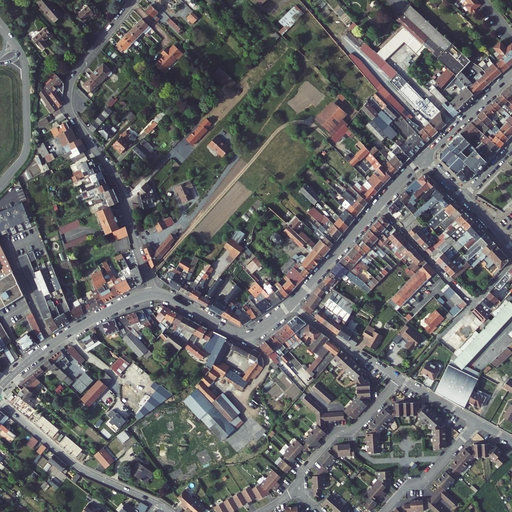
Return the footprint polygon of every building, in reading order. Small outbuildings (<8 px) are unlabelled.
[(66,15),(53,0),(46,0),(43,3),(59,22),(66,15)] [(469,0),(471,2),(468,5),(474,12),(477,10),(479,8),(485,3),(482,0),(469,0)] [(97,9),(89,1),(78,11),(83,17),(87,13),(90,16),(97,9)] [(161,13),(154,5),(148,11),(159,22),(161,20),(158,16),(161,13)] [(295,5),(278,21),(283,26),(278,32),(282,35),(304,13),(295,5)] [(418,10),(417,11),(412,7),(399,21),(403,24),(429,48),(450,68),(465,82),(468,84),(472,80),(463,71),(472,61),(453,43),(418,10)] [(200,20),(195,14),(189,19),(195,25),(200,20)] [(153,29),(144,19),(138,25),(145,32),(148,35),(153,29)] [(182,29),(172,19),(169,22),(178,32),(182,29)] [(354,29),(359,24),(356,21),(351,26),(354,29)] [(51,29),(46,23),(35,33),(44,42),(48,39),(45,35),(51,29)] [(429,48),(403,24),(398,29),(424,54),(429,48)] [(132,32),(138,39),(145,32),(138,25),(132,32)] [(400,73),(354,29),(349,35),(375,59),(395,78),(400,73)] [(138,39),(132,32),(125,38),(132,45),(138,39)] [(270,38),(274,42),(280,36),(276,32),(270,38)] [(132,45),(125,38),(119,44),(125,50),(126,51),(132,45)] [(511,65),(511,64),(511,43),(508,47),(503,40),(495,46),(498,50),(502,54),(503,54),(506,58),(511,65)] [(125,50),(119,44),(116,47),(122,53),(125,50)] [(162,52),(165,55),(155,64),(163,72),(178,58),(179,59),(184,54),(176,46),(171,51),(167,47),(162,52)] [(405,63),(408,66),(420,53),(416,50),(414,53),(410,49),(403,58),(406,61),(405,63)] [(498,50),(496,53),(502,59),(497,64),(504,72),(511,65),(506,58),(503,54),(502,54),(498,50)] [(494,59),(488,64),(490,68),(496,63),(495,62),(494,59)] [(495,79),(504,72),(497,64),(496,63),(490,68),(488,64),(485,61),(479,65),(488,72),(495,79)] [(385,87),(365,63),(360,68),(380,92),(385,87)] [(131,67),(128,64),(123,70),(126,73),(131,67)] [(100,69),(93,76),(94,78),(100,84),(109,76),(111,78),(115,74),(106,65),(100,70),(100,69)] [(237,84),(221,68),(213,76),(229,92),(237,84)] [(468,84),(465,82),(450,68),(437,80),(446,89),(455,80),(464,90),(453,101),(441,88),(439,90),(462,112),(478,96),(468,84)] [(472,80),(468,84),(478,96),(495,79),(488,72),(484,75),(481,72),(477,76),(479,80),(475,84),(472,80)] [(401,90),(409,82),(407,80),(406,82),(404,80),(405,80),(405,78),(400,73),(395,78),(392,81),(401,91),(401,90)] [(57,76),(44,89),(59,110),(62,106),(62,102),(56,94),(59,91),(63,95),(64,86),(62,82),(57,76)] [(100,84),(94,78),(86,86),(92,93),(93,92),(96,88),(100,84)] [(428,99),(409,82),(401,90),(441,131),(448,123),(448,119),(449,116),(430,97),(428,99)] [(432,89),(439,95),(457,115),(457,116),(462,112),(439,90),(441,88),(437,84),(432,89)] [(406,120),(412,115),(385,87),(380,92),(379,93),(401,115),(406,120)] [(44,89),(39,93),(39,94),(48,106),(45,108),(51,115),(58,111),(59,110),(44,89)] [(393,130),(389,125),(401,115),(379,93),(375,97),(386,108),(380,114),(370,102),(364,108),(374,120),(389,136),(392,139),(398,134),(400,132),(396,128),(393,130)] [(500,96),(507,103),(511,100),(504,93),(500,96)] [(357,116),(360,113),(345,96),(341,100),(357,116)] [(500,96),(497,99),(504,106),(506,108),(507,109),(511,113),(511,112),(511,107),(507,103),(500,96)] [(112,97),(107,103),(110,106),(115,100),(112,97)] [(504,106),(497,99),(493,103),(499,109),(500,110),(504,106)] [(342,121),(347,116),(333,101),(315,119),(330,134),(342,121)] [(500,110),(499,109),(493,103),(486,111),(498,124),(500,122),(496,118),(493,115),(498,110),(500,113),(502,112),(500,110)] [(109,106),(102,114),(90,127),(94,132),(114,111),(109,106)] [(498,124),(486,111),(481,115),(489,123),(493,127),(507,142),(511,137),(498,124)] [(136,118),(130,112),(126,116),(132,122),(136,118)] [(159,126),(168,116),(164,112),(155,122),(156,122),(159,126)] [(51,120),(49,115),(40,119),(42,124),(51,120)] [(489,123),(481,115),(475,122),(481,127),(483,129),(489,123)] [(418,124),(410,117),(407,121),(414,128),(415,126),(418,124)] [(423,121),(428,126),(425,129),(433,138),(440,132),(426,117),(423,121)] [(381,138),(384,142),(389,136),(374,120),(368,125),(381,138)] [(498,124),(511,137),(511,136),(511,121),(510,120),(504,126),(500,122),(498,124)] [(189,141),(195,147),(209,132),(207,131),(213,125),(208,121),(189,141)] [(335,139),(347,126),(342,121),(330,134),(335,139)] [(61,129),(60,127),(53,130),(56,136),(60,134),(72,128),(70,122),(65,125),(66,127),(61,129)] [(159,126),(156,122),(146,132),(150,135),(159,126)] [(481,127),(475,122),(464,133),(471,141),(474,139),(477,135),(475,133),(477,132),(475,130),(476,130),(477,131),(481,127)] [(490,130),(493,127),(489,123),(483,129),(486,131),(487,133),(490,130)] [(112,130),(106,125),(100,131),(109,140),(118,131),(114,127),(112,130)] [(338,144),(351,131),(347,126),(334,140),(338,144)] [(491,136),(503,147),(507,142),(493,127),(490,130),(493,133),(491,136)] [(76,134),(74,128),(72,128),(60,134),(62,140),(76,134)] [(421,132),(420,131),(418,132),(428,142),(433,138),(425,129),(421,132)] [(132,136),(127,131),(114,144),(123,154),(137,139),(137,137),(135,135),(133,135),(132,136)] [(413,134),(406,140),(406,142),(417,153),(428,142),(418,132),(415,135),(413,134)] [(484,167),(490,161),(471,141),(464,133),(451,146),(479,173),(484,167)] [(503,147),(491,136),(487,133),(483,137),(486,142),(497,153),(503,147)] [(65,147),(79,140),(76,134),(62,140),(65,147)] [(152,140),(149,137),(136,150),(141,155),(150,145),(149,144),(152,140)] [(224,142),(219,137),(210,146),(215,150),(216,149),(221,154),(220,155),(223,158),(224,157),(225,158),(233,149),(228,145),(227,146),(223,143),(224,142)] [(79,140),(65,147),(68,153),(85,145),(83,140),(81,141),(80,139),(79,140)] [(474,139),(471,141),(490,161),(494,157),(497,153),(486,142),(482,147),(474,139)] [(153,152),(159,146),(152,140),(149,144),(150,145),(141,155),(145,160),(153,152)] [(400,140),(397,142),(397,143),(400,146),(412,158),(417,153),(406,142),(406,143),(404,145),(400,140)] [(48,147),(45,141),(38,145),(41,150),(48,147)] [(366,158),(379,172),(376,174),(386,185),(392,178),(383,168),(373,156),(370,153),(361,143),(358,146),(363,151),(351,163),(356,168),(366,158)] [(392,150),(393,152),(396,155),(405,165),(412,158),(400,146),(397,143),(391,149),(392,150)] [(89,151),(86,144),(85,145),(68,153),(65,154),(66,158),(72,155),(74,158),(86,152),(89,151)] [(451,146),(444,153),(443,160),(466,181),(469,181),(472,180),(478,174),(479,173),(451,146)] [(48,147),(41,150),(44,157),(47,156),(51,154),(48,147)] [(380,151),(377,147),(370,153),(373,156),(380,151)] [(388,154),(383,148),(381,151),(382,153),(388,159),(399,171),(405,165),(396,155),(393,152),(392,150),(388,154)] [(76,163),(88,157),(86,152),(74,158),(76,163)] [(51,154),(47,156),(50,162),(56,159),(53,153),(51,154)] [(97,167),(94,158),(78,165),(80,170),(74,173),(75,176),(88,170),(97,167)] [(383,168),(392,178),(399,171),(388,159),(385,162),(387,165),(383,168)] [(103,170),(101,165),(97,167),(88,170),(90,175),(91,175),(103,170)] [(94,182),(106,178),(103,170),(91,175),(94,182)] [(386,185),(376,174),(369,182),(379,192),(386,185)] [(429,175),(424,175),(407,191),(412,197),(417,192),(421,188),(422,187),(432,178),(429,175)] [(88,191),(108,183),(106,178),(94,182),(86,185),(88,191)] [(432,188),(437,184),(433,179),(432,178),(422,187),(426,191),(431,187),(432,188)] [(379,192),(369,182),(364,187),(360,183),(354,189),(358,193),(369,204),(379,192)] [(99,194),(110,189),(108,183),(88,191),(87,191),(89,196),(91,195),(90,194),(95,192),(96,195),(99,194)] [(193,189),(190,183),(175,191),(177,196),(179,195),(183,206),(193,201),(189,191),(193,189)] [(140,198),(143,210),(150,209),(149,205),(158,203),(156,194),(155,194),(155,191),(154,190),(155,189),(154,189),(155,188),(155,186),(153,184),(151,184),(150,185),(149,184),(144,189),(149,194),(150,196),(140,198)] [(431,210),(448,194),(442,188),(437,184),(432,188),(426,194),(422,198),(414,205),(419,211),(415,215),(419,218),(430,209),(431,210)] [(316,206),(322,200),(307,185),(301,192),(316,206)] [(117,195),(114,188),(110,189),(99,194),(100,197),(94,200),(95,203),(102,201),(117,195)] [(426,194),(421,188),(417,192),(422,198),(426,194)] [(366,208),(369,204),(358,193),(354,189),(349,193),(366,208)] [(347,200),(350,203),(362,213),(366,208),(349,193),(347,191),(343,196),(347,200)] [(412,197),(407,191),(400,197),(407,205),(410,201),(413,198),(412,197)] [(448,206),(454,200),(448,194),(431,210),(433,212),(432,213),(436,217),(448,206)] [(111,205),(120,202),(117,195),(102,201),(103,205),(97,207),(98,210),(101,210),(111,205)] [(335,199),(331,195),(324,202),(328,206),(335,199)] [(407,205),(400,197),(394,203),(400,209),(401,210),(404,207),(405,208),(405,210),(408,214),(412,211),(407,205)] [(342,205),(347,210),(357,219),(362,213),(350,203),(347,200),(342,205)] [(450,217),(460,207),(454,200),(448,206),(450,208),(446,212),(450,217)] [(0,233),(29,221),(21,202),(0,211),(0,233)] [(394,203),(390,207),(389,210),(394,215),(397,212),(398,214),(402,211),(401,210),(400,209),(394,203)] [(111,205),(101,210),(98,211),(108,234),(114,231),(121,229),(118,222),(119,221),(117,216),(116,216),(111,205)] [(322,226),(338,241),(341,238),(343,235),(335,226),(317,207),(310,215),(314,218),(318,223),(322,226)] [(449,228),(465,212),(460,207),(450,217),(444,222),(449,228)] [(357,219),(347,210),(340,217),(350,227),(357,219)] [(404,217),(400,221),(403,225),(415,214),(412,211),(408,214),(404,217)] [(333,216),(339,221),(335,226),(343,235),(350,227),(340,217),(334,212),(333,214),(334,215),(333,216)] [(454,234),(470,217),(465,212),(449,228),(454,234)] [(415,214),(403,225),(406,229),(418,219),(419,218),(415,215),(415,214)] [(385,217),(382,217),(379,221),(387,229),(391,233),(396,229),(394,228),(392,230),(389,227),(391,224),(385,217)] [(468,231),(476,222),(470,217),(454,234),(451,237),(443,245),(437,250),(431,255),(437,261),(445,253),(453,246),(457,241),(468,231)] [(82,225),(79,218),(60,226),(62,233),(82,225)] [(172,218),(149,229),(152,236),(160,232),(161,235),(172,227),(170,222),(174,221),(172,218)] [(311,246),(324,258),(331,250),(321,241),(317,245),(300,230),(305,225),(297,218),(290,226),(304,240),(308,243),(311,246)] [(418,219),(406,229),(410,233),(416,227),(419,224),(421,223),(418,219)] [(433,226),(435,228),(434,229),(435,230),(443,223),(440,220),(433,226)] [(387,229),(379,221),(375,225),(388,239),(397,231),(396,229),(391,233),(390,234),(386,230),(387,229)] [(467,243),(482,229),(478,224),(476,222),(468,231),(470,233),(464,240),(467,243)] [(416,227),(410,233),(414,237),(422,229),(425,227),(421,223),(419,224),(422,227),(419,230),(416,227)] [(388,239),(375,225),(371,230),(384,243),(388,239)] [(118,239),(130,235),(127,226),(121,229),(114,231),(118,239)] [(304,240),(290,226),(285,231),(300,245),(304,240)] [(321,228),(322,229),(320,231),(335,245),(338,241),(322,226),(321,228)] [(422,229),(414,237),(418,242),(426,234),(429,231),(427,230),(425,232),(422,229)] [(470,248),(486,234),(482,229),(467,243),(466,244),(470,248)] [(247,236),(239,230),(232,240),(240,246),(247,236)] [(314,231),(312,232),(321,241),(331,250),(335,245),(320,231),(319,230),(316,233),(314,231)] [(384,243),(371,230),(367,235),(376,244),(378,242),(382,246),(382,245),(385,247),(386,245),(384,243)] [(393,242),(401,235),(397,231),(388,239),(384,243),(386,245),(388,247),(390,245),(388,244),(392,240),(393,242)] [(173,236),(156,255),(154,251),(147,254),(154,270),(162,259),(173,248),(172,246),(179,238),(177,235),(175,232),(172,234),(173,236)] [(282,242),(283,242),(284,240),(283,240),(283,236),(282,236),(281,235),(280,235),(278,234),(277,234),(276,235),(274,237),(273,238),(273,240),(274,242),(276,243),(279,244),(281,243),(281,242),(282,242)] [(426,234),(418,242),(422,246),(430,238),(432,236),(431,234),(429,236),(426,234)] [(443,245),(451,237),(448,234),(440,242),(443,245)] [(480,253),(493,240),(486,234),(470,248),(463,255),(469,261),(471,260),(477,255),(478,254),(479,253),(480,253)] [(65,244),(68,251),(90,241),(88,235),(65,244)] [(367,235),(362,240),(364,242),(381,257),(383,260),(388,255),(376,244),(367,235)] [(404,238),(401,235),(393,242),(397,245),(404,238)] [(404,238),(397,245),(400,248),(407,241),(404,238)] [(430,238),(422,246),(426,250),(432,245),(434,242),(430,238)] [(240,246),(232,240),(226,248),(232,252),(238,257),(244,250),(245,250),(240,246)] [(303,248),(304,247),(308,243),(304,240),(300,245),(303,248)] [(484,259),(497,245),(493,240),(480,253),(479,253),(478,254),(477,255),(479,257),(480,256),(481,258),(474,264),(471,260),(469,261),(468,263),(471,266),(473,269),(484,259)] [(411,245),(407,241),(400,248),(396,252),(394,253),(398,257),(411,245)] [(458,251),(463,247),(457,241),(453,246),(458,251)] [(0,311),(25,297),(0,242),(0,260),(7,278),(0,282),(0,311)] [(381,257),(364,242),(360,246),(373,258),(375,255),(379,259),(381,257)] [(145,247),(146,250),(147,254),(154,251),(151,244),(145,247)] [(360,246),(358,244),(355,248),(371,263),(375,259),(373,258),(360,246)] [(408,255),(414,249),(411,245),(398,257),(402,261),(408,255)] [(437,250),(432,245),(426,250),(431,255),(437,250)] [(510,261),(510,259),(497,245),(484,259),(487,263),(490,260),(491,261),(486,266),(489,270),(495,264),(500,269),(495,274),(497,276),(510,261)] [(311,254),(320,263),(324,258),(311,246),(307,250),(311,254)] [(253,255),(247,248),(245,250),(244,250),(250,257),(253,255)] [(371,263),(355,248),(348,255),(363,268),(368,272),(371,269),(368,266),(371,263)] [(412,260),(419,253),(414,249),(408,255),(411,258),(409,260),(411,261),(412,260)] [(36,297),(42,310),(44,310),(40,302),(47,299),(35,272),(31,261),(37,259),(33,251),(19,257),(27,278),(29,277),(30,280),(37,296),(36,297)] [(450,251),(446,254),(445,253),(437,261),(440,265),(452,253),(450,251)] [(238,257),(232,252),(226,260),(232,264),(238,257)] [(424,259),(419,253),(412,260),(414,262),(409,267),(412,270),(424,259)] [(450,258),(454,255),(452,253),(440,265),(444,268),(452,260),(450,258)] [(300,262),(311,274),(320,263),(311,254),(306,259),(304,256),(302,256),(301,257),(298,254),(282,270),(286,275),(295,266),(297,264),(298,263),(298,264),(300,262)] [(363,268),(348,255),(341,264),(350,271),(357,277),(361,272),(360,271),(363,268)] [(251,270),(250,271),(247,274),(257,284),(260,281),(254,275),(258,272),(259,273),(265,269),(256,258),(248,266),(251,270)] [(458,258),(454,262),(452,260),(444,268),(448,272),(460,260),(458,258)] [(416,274),(428,263),(424,259),(412,270),(416,274)] [(184,260),(180,267),(189,273),(193,265),(184,260)] [(458,266),(462,263),(460,260),(448,272),(452,276),(461,269),(458,266)] [(118,280),(108,262),(104,264),(111,277),(112,279),(115,284),(122,296),(132,290),(125,276),(118,280)] [(286,275),(297,288),(311,274),(300,262),(298,264),(298,263),(297,264),(295,266),(286,275)] [(428,263),(420,270),(429,280),(437,272),(432,267),(428,263)] [(468,263),(461,269),(452,276),(456,280),(471,266),(468,263)] [(350,271),(341,264),(333,273),(342,281),(347,274),(350,271)] [(64,293),(53,265),(35,272),(47,299),(49,303),(53,301),(53,300),(58,298),(59,301),(66,299),(64,293)] [(188,275),(179,292),(190,298),(195,290),(188,285),(189,283),(192,274),(193,275),(196,268),(193,265),(189,273),(188,275)] [(205,273),(204,274),(206,275),(211,268),(212,267),(209,265),(204,271),(205,273)] [(143,281),(139,267),(130,271),(139,287),(143,285),(143,281)] [(130,271),(129,268),(122,271),(125,276),(132,290),(139,287),(130,271)] [(165,271),(162,268),(155,275),(158,278),(165,271)] [(195,290),(190,298),(202,305),(206,299),(202,296),(203,294),(203,289),(207,285),(206,281),(207,282),(211,277),(210,277),(215,271),(211,268),(206,275),(195,290)] [(511,268),(498,283),(503,288),(511,279),(511,278),(511,268)] [(169,278),(173,281),(179,271),(176,270),(174,273),(172,272),(169,278)] [(415,276),(414,276),(424,285),(429,280),(420,270),(416,274),(415,276)] [(170,286),(179,292),(188,275),(184,273),(183,274),(179,271),(173,281),(170,286)] [(361,289),(349,300),(357,306),(372,290),(364,283),(357,277),(350,271),(347,274),(361,289)] [(342,281),(333,273),(329,277),(337,284),(338,283),(339,284),(342,281)] [(381,278),(380,277),(376,280),(380,283),(386,277),(383,274),(382,275),(383,276),(381,278)] [(279,283),(290,296),(297,288),(286,275),(284,277),(279,283)] [(376,280),(372,276),(364,283),(372,290),(380,283),(376,280)] [(414,276),(409,282),(418,291),(424,285),(414,276)] [(337,284),(329,277),(323,283),(330,289),(332,290),(333,291),(334,289),(338,285),(337,284)] [(218,284),(208,296),(213,299),(211,301),(212,302),(214,300),(226,283),(221,279),(218,284)] [(98,289),(106,305),(116,299),(111,289),(105,292),(104,289),(101,289),(98,282),(95,283),(98,289)] [(266,299),(273,308),(282,302),(272,289),(274,288),(268,282),(262,288),(270,296),(266,299)] [(409,282),(403,287),(413,296),(418,291),(409,282)] [(279,291),(286,299),(290,296),(279,283),(276,285),(280,289),(279,291)] [(320,288),(326,294),(330,289),(323,283),(320,288)] [(111,289),(116,299),(122,296),(115,284),(110,287),(111,289)] [(256,298),(261,294),(266,299),(270,296),(262,288),(257,284),(249,291),(253,296),(256,298)] [(450,287),(448,284),(442,290),(444,293),(445,292),(450,287)] [(215,304),(212,302),(208,308),(222,316),(232,303),(234,301),(242,291),(237,286),(225,301),(220,298),(215,304)] [(272,289),(282,302),(286,299),(279,291),(278,291),(274,287),(274,288),(272,289)] [(403,287),(398,293),(407,302),(413,296),(403,287)] [(450,287),(445,292),(451,300),(457,293),(450,287)] [(326,294),(320,288),(315,294),(321,299),(326,294)] [(93,293),(100,308),(106,305),(98,289),(94,291),(95,292),(93,293)] [(315,294),(307,304),(307,305),(315,311),(317,309),(320,306),(323,309),(324,309),(326,309),(328,310),(332,313),(335,315),(339,318),(343,321),(346,324),(351,316),(357,306),(349,300),(334,289),(333,291),(329,296),(324,301),(323,300),(321,299),(315,294)] [(499,299),(491,291),(487,296),(495,303),(499,299)] [(87,306),(89,313),(100,308),(93,293),(90,295),(92,299),(88,301),(90,304),(87,306)] [(398,293),(388,303),(395,309),(398,305),(401,308),(407,302),(398,293)] [(460,296),(457,293),(451,300),(453,303),(460,296)] [(503,303),(498,307),(494,312),(483,323),(481,326),(485,330),(490,324),(499,332),(511,317),(511,296),(510,295),(503,303)] [(206,299),(202,305),(208,308),(212,302),(211,301),(213,299),(208,296),(206,299)] [(253,296),(249,299),(250,301),(252,303),(255,306),(255,307),(260,303),(259,302),(257,303),(254,300),(256,298),(253,296)] [(460,296),(453,303),(456,305),(462,299),(460,296)] [(495,303),(487,296),(483,301),(491,308),(495,303)] [(46,330),(50,337),(61,329),(49,303),(47,299),(40,302),(44,310),(42,310),(49,327),(46,330)] [(260,303),(267,312),(273,308),(266,299),(260,303)] [(462,299),(456,305),(456,306),(458,308),(465,302),(462,299)] [(51,304),(54,303),(53,301),(49,303),(61,329),(71,323),(66,313),(59,317),(57,313),(55,313),(51,304)] [(70,306),(75,321),(85,315),(82,307),(87,306),(85,301),(70,306)] [(252,310),(257,318),(262,315),(255,307),(255,306),(252,303),(250,301),(247,305),(252,310)] [(483,301),(473,312),(476,316),(483,323),(494,312),(492,309),(491,308),(483,301)] [(465,302),(458,308),(461,311),(468,305),(465,302)] [(232,303),(222,316),(229,320),(234,313),(235,312),(231,310),(234,305),(232,303)] [(267,312),(260,303),(255,307),(262,315),(267,312)] [(257,318),(252,310),(247,305),(244,309),(247,313),(253,321),(257,318)] [(315,311),(307,305),(303,309),(311,315),(315,311)] [(449,312),(454,317),(461,311),(458,308),(456,306),(449,312)] [(158,318),(164,321),(171,311),(165,307),(158,318)] [(315,311),(311,315),(315,318),(320,312),(317,309),(315,311)] [(151,310),(144,312),(153,325),(156,322),(152,316),(154,314),(151,310)] [(444,318),(436,310),(425,322),(429,326),(426,329),(431,334),(438,328),(437,327),(444,318)] [(165,327),(169,322),(173,324),(179,314),(171,311),(164,321),(162,323),(165,327)] [(320,312),(315,318),(319,322),(325,314),(322,311),(320,312)] [(148,329),(153,325),(144,312),(137,314),(146,327),(148,329)] [(238,318),(244,326),(253,321),(247,313),(242,315),(237,312),(235,314),(239,316),(238,318)] [(451,321),(454,317),(449,312),(446,316),(451,321)] [(229,320),(242,327),(244,326),(238,318),(239,316),(235,314),(234,313),(229,320)] [(146,327),(137,314),(134,315),(142,331),(146,327)] [(176,329),(178,326),(180,327),(186,318),(179,314),(173,324),(172,327),(176,329)] [(323,324),(329,317),(325,314),(319,322),(323,324)] [(142,331),(134,315),(128,317),(139,333),(142,331)] [(34,318),(33,316),(28,319),(32,330),(35,334),(41,331),(34,318)] [(344,329),(339,337),(345,341),(352,330),(348,328),(353,317),(351,316),(346,324),(345,326),(344,329)] [(467,327),(460,321),(440,342),(455,357),(481,326),(483,323),(476,316),(467,327)] [(140,340),(142,338),(139,333),(128,317),(121,319),(140,340)] [(329,317),(323,324),(327,327),(332,320),(329,317)] [(169,340),(169,341),(173,345),(179,337),(182,334),(191,321),(186,318),(180,327),(175,335),(174,336),(173,335),(172,337),(169,340)] [(289,325),(297,334),(296,335),(299,338),(301,336),(298,333),(306,326),(308,328),(310,326),(309,325),(307,325),(300,318),(297,318),(289,325)] [(155,356),(140,340),(121,319),(102,326),(99,328),(105,337),(118,334),(142,361),(146,358),(149,361),(155,356)] [(332,320),(327,327),(330,330),(336,322),(332,320)] [(0,334),(6,346),(12,342),(0,321),(0,334)] [(201,326),(191,321),(182,334),(184,336),(188,332),(194,336),(195,335),(201,326)] [(336,322),(330,330),(334,332),(339,325),(336,322)] [(490,324),(485,330),(480,335),(488,343),(499,332),(490,324)] [(296,340),(299,343),(301,341),(299,338),(296,335),(297,334),(289,325),(283,329),(294,342),(296,340)] [(339,325),(334,332),(339,337),(344,329),(339,325)] [(422,338),(406,325),(399,334),(402,337),(403,336),(410,341),(406,347),(411,351),(422,338)] [(202,339),(204,338),(209,342),(215,333),(201,326),(195,335),(194,336),(186,346),(185,347),(203,361),(207,356),(194,346),(200,338),(202,339)] [(309,338),(310,337),(316,330),(310,326),(308,328),(303,333),(309,338)] [(376,330),(369,326),(364,336),(370,339),(366,346),(375,351),(384,337),(375,332),(376,330)] [(293,345),(295,343),(294,342),(283,329),(279,333),(287,342),(289,340),(293,345)] [(314,342),(321,334),(316,330),(310,337),(309,338),(314,342)] [(352,330),(345,341),(350,344),(352,345),(357,348),(361,341),(353,337),(355,333),(352,330)] [(213,356),(213,357),(207,367),(208,368),(212,371),(214,369),(226,346),(228,340),(215,333),(209,342),(206,347),(210,351),(209,352),(213,356)] [(291,347),(287,342),(279,333),(274,336),(275,337),(283,345),(285,344),(289,349),(291,347)] [(0,352),(4,350),(12,365),(19,359),(12,347),(8,349),(6,346),(0,334),(0,352)] [(24,352),(36,344),(29,334),(18,342),(24,352)] [(96,334),(81,344),(85,352),(87,351),(101,342),(97,334),(96,334)] [(328,342),(330,340),(321,334),(314,342),(311,345),(309,348),(317,356),(328,342)] [(464,370),(488,343),(480,335),(455,362),(464,370)] [(173,345),(175,346),(181,352),(185,347),(186,346),(180,340),(181,339),(179,337),(173,345)] [(271,341),(278,349),(282,353),(286,349),(283,345),(275,337),(271,341)] [(236,343),(229,339),(228,340),(226,346),(230,348),(232,349),(236,343)] [(282,353),(278,349),(271,341),(270,339),(266,342),(267,344),(275,352),(275,353),(279,356),(281,359),(283,358),(285,356),(282,353)] [(89,354),(105,345),(101,342),(87,351),(89,354)] [(272,356),(275,353),(275,352),(267,344),(266,342),(260,347),(274,363),(277,361),(272,356)] [(333,361),(341,351),(328,342),(317,356),(319,358),(311,370),(308,373),(313,378),(316,375),(314,374),(329,352),(331,354),(329,358),(333,361)] [(262,356),(260,353),(255,351),(254,352),(236,343),(232,349),(241,353),(257,363),(253,368),(252,368),(243,379),(241,377),(242,376),(235,371),(223,364),(230,348),(226,346),(214,369),(212,371),(208,376),(215,382),(219,377),(242,391),(245,388),(246,389),(253,379),(255,381),(263,370),(264,364),(264,361),(262,356)] [(88,361),(74,347),(68,351),(83,365),(88,361)] [(511,351),(508,347),(491,362),(496,367),(508,357),(511,360),(511,351)] [(67,357),(62,351),(50,361),(54,366),(56,365),(63,372),(68,367),(66,365),(69,362),(67,357)] [(365,372),(341,351),(333,361),(333,362),(357,382),(358,384),(358,399),(355,403),(354,403),(345,413),(351,418),(352,417),(356,421),(359,419),(358,418),(369,406),(369,405),(367,403),(368,402),(368,401),(371,401),(372,398),(371,384),(370,381),(365,381),(364,379),(367,376),(365,372)] [(125,354),(122,358),(129,364),(132,360),(125,354)] [(285,356),(283,358),(281,359),(285,363),(286,365),(290,361),(285,356)] [(120,376),(129,364),(122,358),(112,369),(120,376)] [(58,378),(59,377),(64,382),(69,377),(63,372),(56,365),(54,366),(50,361),(44,365),(48,370),(49,370),(50,369),(58,378)] [(271,366),(276,372),(280,369),(279,368),(274,363),(271,366)] [(291,380),(296,375),(286,365),(285,363),(279,368),(280,369),(291,380)] [(430,365),(426,363),(421,373),(430,378),(429,379),(434,382),(440,371),(435,368),(435,367),(431,364),(430,365)] [(38,379),(43,375),(48,370),(44,365),(33,373),(38,379)] [(479,379),(450,365),(441,384),(439,386),(436,393),(464,410),(468,403),(473,392),(479,379)] [(212,371),(208,368),(204,373),(208,376),(212,371)] [(21,383),(26,387),(33,393),(36,390),(33,387),(39,380),(38,379),(33,373),(21,383)] [(82,394),(91,385),(92,386),(95,382),(94,382),(95,381),(86,373),(74,387),(82,394)] [(107,387),(114,380),(107,374),(101,381),(107,387)] [(208,376),(202,382),(208,389),(215,382),(208,376)] [(63,383),(68,388),(74,382),(69,377),(64,382),(63,383)] [(511,380),(508,379),(502,388),(511,394),(511,380)] [(101,381),(100,381),(97,385),(92,390),(88,393),(82,400),(90,407),(102,395),(109,388),(107,387),(101,381)] [(208,389),(202,382),(197,388),(201,392),(212,404),(221,396),(216,391),(213,393),(208,389)] [(439,386),(435,384),(431,391),(436,393),(439,386)] [(336,400),(319,385),(314,391),(331,406),(336,400)] [(174,396),(162,386),(161,387),(139,416),(142,419),(173,397),(174,396)] [(30,397),(33,393),(26,387),(18,395),(20,397),(32,407),(35,404),(30,401),(32,399),(30,397)] [(230,423),(212,404),(201,392),(187,405),(222,444),(236,430),(230,423)] [(486,399),(473,392),(468,403),(480,410),(486,399)] [(223,394),(221,396),(212,404),(230,423),(237,416),(241,413),(223,394)] [(32,407),(20,397),(13,405),(30,418),(36,410),(32,407)] [(289,475),(298,464),(295,461),(303,452),(307,455),(309,452),(311,453),(314,449),(317,452),(322,446),(319,443),(322,439),(323,440),(327,435),(325,433),(328,430),(326,429),(326,423),(325,416),(325,412),(308,397),(303,403),(318,416),(318,428),(310,436),(311,437),(307,442),(306,441),(302,446),(298,442),(296,445),(295,444),(287,454),(288,454),(285,457),(289,461),(287,464),(284,462),(280,467),(289,475)] [(397,405),(395,406),(394,411),(395,414),(397,418),(404,418),(405,419),(410,419),(411,418),(418,417),(422,422),(422,423),(426,427),(428,427),(433,432),(433,438),(432,438),(433,453),(438,453),(438,452),(442,452),(442,450),(448,450),(448,445),(447,445),(446,430),(445,429),(441,429),(440,427),(443,425),(441,422),(437,418),(438,417),(435,415),(434,415),(425,407),(422,410),(419,409),(419,405),(411,405),(411,404),(406,404),(406,405),(397,405)] [(0,423),(2,425),(9,418),(0,410),(0,423)] [(368,446),(368,453),(373,453),(373,454),(378,454),(378,455),(381,455),(381,434),(394,420),(391,414),(390,413),(389,412),(387,410),(386,410),(371,426),(371,428),(374,430),(373,433),(369,433),(368,435),(367,435),(366,437),(367,439),(368,439),(368,446)] [(108,416),(112,420),(109,423),(113,426),(111,428),(116,433),(122,426),(124,428),(129,422),(125,418),(123,420),(118,414),(117,415),(113,411),(108,416)] [(345,421),(345,414),(333,415),(334,422),(345,421)] [(60,430),(43,416),(37,425),(53,438),(60,430)] [(244,423),(237,416),(230,423),(236,430),(244,423)] [(2,425),(0,423),(0,428),(14,439),(16,436),(2,425)] [(123,443),(130,439),(125,431),(123,432),(118,436),(123,443)] [(84,450),(67,436),(60,444),(77,458),(84,450)] [(34,438),(28,445),(34,450),(40,442),(34,438)] [(117,438),(105,444),(109,450),(120,444),(117,438)] [(41,456),(47,448),(43,445),(37,453),(41,456)] [(329,452),(324,457),(319,463),(324,467),(317,475),(318,477),(314,477),(314,485),(316,483),(318,482),(319,483),(319,484),(320,483),(325,478),(325,477),(330,472),(327,470),(336,460),(336,459),(338,457),(350,456),(355,451),(354,449),(351,449),(351,445),(335,446),(335,450),(332,454),(329,452)] [(490,458),(501,468),(507,462),(500,456),(503,453),(497,448),(489,445),(476,446),(465,450),(452,466),(451,468),(454,470),(456,472),(455,473),(458,476),(460,474),(461,475),(475,459),(490,458)] [(105,447),(102,450),(96,454),(108,468),(116,461),(114,460),(115,458),(105,447)] [(49,462),(56,468),(61,461),(55,455),(49,462)] [(142,462),(136,457),(131,463),(134,466),(130,472),(144,484),(151,475),(140,465),(142,462)] [(61,461),(56,468),(63,473),(68,466),(62,461),(61,461)] [(268,475),(269,475),(267,478),(277,488),(280,485),(277,482),(281,477),(273,470),(268,475)] [(371,492),(370,491),(367,495),(370,498),(366,502),(369,505),(367,508),(371,511),(378,505),(375,502),(379,498),(382,501),(387,495),(384,493),(390,485),(389,480),(391,480),(391,472),(378,473),(378,481),(375,485),(376,486),(371,492)] [(455,481),(455,480),(456,478),(453,475),(452,476),(451,475),(447,472),(446,472),(437,483),(435,486),(437,488),(438,487),(441,489),(437,494),(442,499),(453,508),(458,502),(446,491),(455,481)] [(77,484),(81,477),(78,475),(73,481),(77,484)] [(264,481),(264,480),(260,484),(269,491),(272,488),(275,490),(277,488),(267,478),(264,481)] [(326,489),(325,483),(325,478),(320,483),(319,484),(319,483),(318,482),(316,483),(314,485),(320,494),(321,494),(322,490),(326,489)] [(53,480),(50,484),(57,490),(61,486),(53,480)] [(45,481),(41,488),(46,491),(50,485),(45,481)] [(269,491),(260,484),(252,489),(257,498),(258,500),(270,493),(269,491)] [(244,490),(241,492),(250,505),(253,503),(251,501),(257,498),(252,489),(250,486),(244,490)] [(190,494),(185,489),(178,497),(183,501),(180,505),(183,507),(192,497),(190,494)] [(237,494),(233,497),(239,508),(245,505),(246,507),(250,505),(241,492),(237,494)] [(442,499),(437,494),(431,500),(437,505),(442,499)] [(335,498),(332,496),(323,506),(326,509),(329,506),(336,511),(352,511),(350,509),(349,511),(343,506),(344,504),(336,497),(335,498)] [(195,498),(195,499),(192,497),(183,507),(186,510),(189,507),(192,510),(200,502),(195,498)] [(226,500),(227,501),(224,502),(229,511),(234,511),(239,508),(233,497),(226,500)] [(429,508),(433,511),(445,511),(437,505),(431,500),(423,501),(423,502),(411,503),(411,506),(404,507),(399,511),(398,511),(397,511),(396,511),(424,511),(424,508),(429,508)] [(203,506),(204,506),(200,502),(192,510),(194,511),(203,511),(206,509),(203,506)] [(221,503),(214,507),(217,511),(229,511),(224,502),(221,504),(221,503)] [(140,511),(145,511),(149,506),(140,503),(136,511),(127,504),(125,506),(120,511),(139,511),(140,511)]
